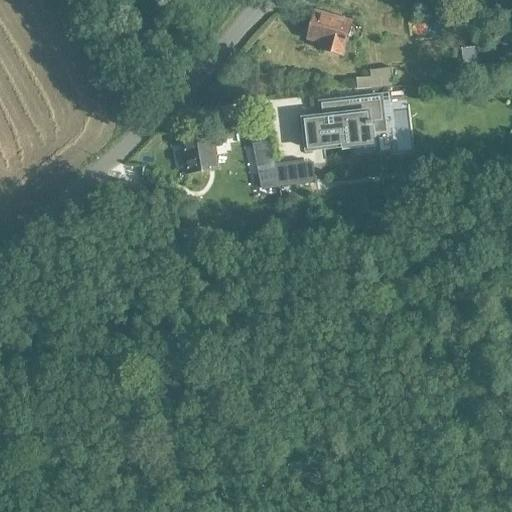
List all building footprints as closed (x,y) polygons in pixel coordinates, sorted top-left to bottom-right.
[(353,22),(315,11),(307,40),(321,44),(320,50),(343,57),(353,22)] [(459,55),(461,75),(481,73),(479,53),(459,55)] [(356,79),(358,89),(394,86),(392,68),(370,71),(371,77),(356,79)] [(314,125),(305,126),(308,150),(371,143),(369,126),(372,125),(372,121),(382,120),(380,97),(321,104),(323,118),(313,119),(314,125)] [(209,135),(181,139),(187,174),(215,169),(209,135)] [(313,167),(303,168),(305,184),(315,183),(313,167)] [(252,178),(217,184),(219,200),(255,194),(254,186),(252,178)] [(273,180),(257,183),(260,197),(275,195),(273,180)]
